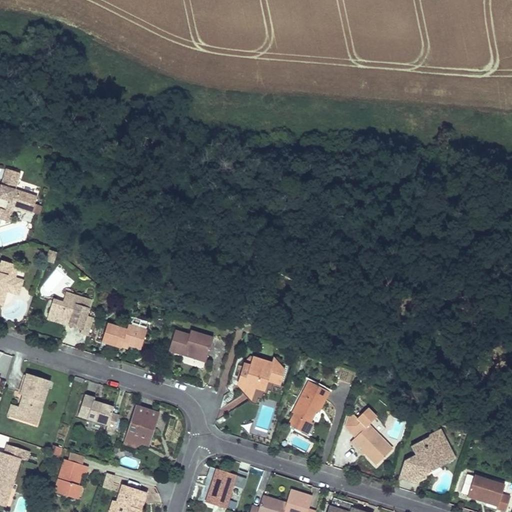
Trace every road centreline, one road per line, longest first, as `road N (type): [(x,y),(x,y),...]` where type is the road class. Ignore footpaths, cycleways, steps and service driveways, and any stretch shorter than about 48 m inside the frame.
road 1 (residential): [(202,441),(432,511)]
road 2 (residential): [(0,339),(185,400),(202,441)]
